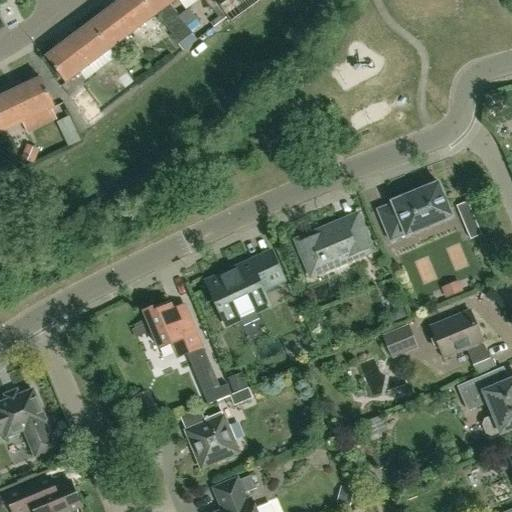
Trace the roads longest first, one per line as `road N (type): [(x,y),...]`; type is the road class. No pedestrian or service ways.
road 1 (residential): [(37,321),(192,241),(460,127)]
road 2 (residential): [(121,511),(37,321)]
